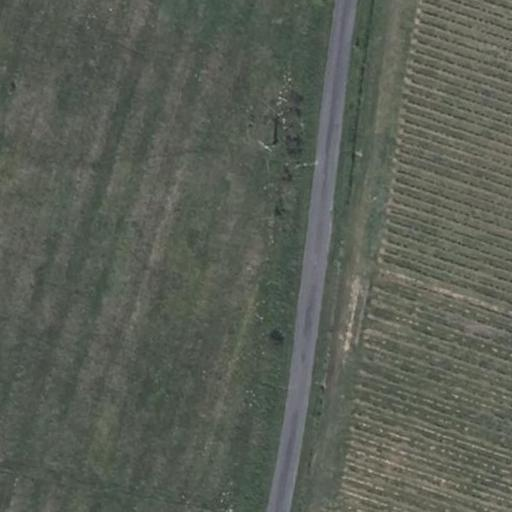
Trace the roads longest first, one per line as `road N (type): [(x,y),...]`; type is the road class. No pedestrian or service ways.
road 1 (unclassified): [(363,0),(314,424),(286,511)]
road 2 (track): [(311,0),(264,412),(236,511)]
road 3 (track): [(226,511),(0,462)]
